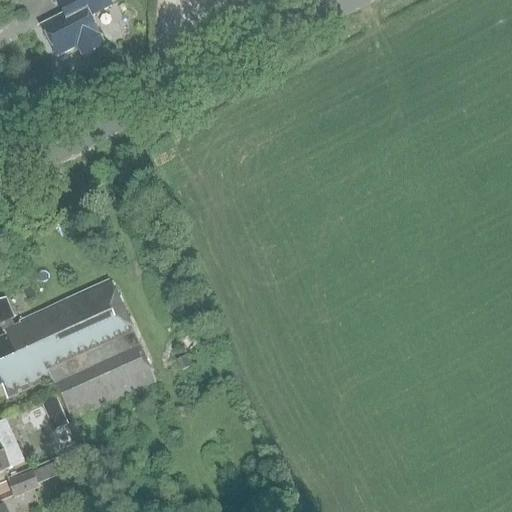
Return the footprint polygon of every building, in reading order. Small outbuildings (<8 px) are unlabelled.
[(40,29),(56,59),(77,49),(82,60),(105,49),(89,19),(111,8),(106,0),(60,0),(68,14),(40,29)] [(0,328),(5,339),(0,341),(0,388),(1,389),(6,401),(51,382),(71,423),(156,384),(110,283),(18,324),(20,327),(12,331),(8,322),(13,320),(5,302),(0,303),(0,328)] [(186,358),(177,362),(181,373),(191,369),(186,358)] [(41,406),(53,433),(66,427),(55,400),(41,406)] [(0,474),(9,470),(24,464),(5,420),(0,422),(0,474)] [(12,499),(36,489),(30,475),(29,473),(5,484),(12,499)]
